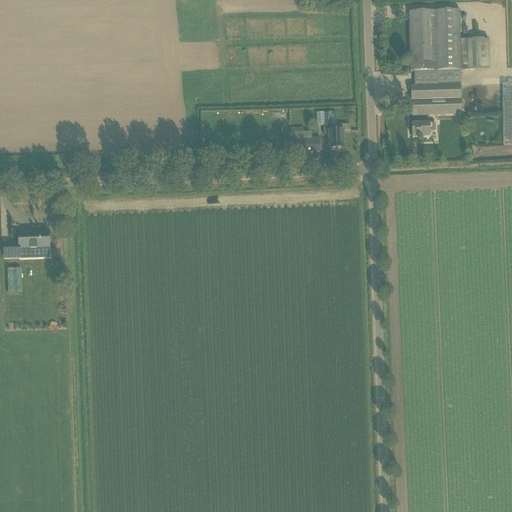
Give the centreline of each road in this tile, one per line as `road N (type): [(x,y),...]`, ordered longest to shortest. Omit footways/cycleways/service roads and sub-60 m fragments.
road 1 (unclassified): [(369,179),(0,190)]
road 2 (unclassified): [(387,511),(369,179)]
road 3 (unclassified): [(369,179),(365,0)]
